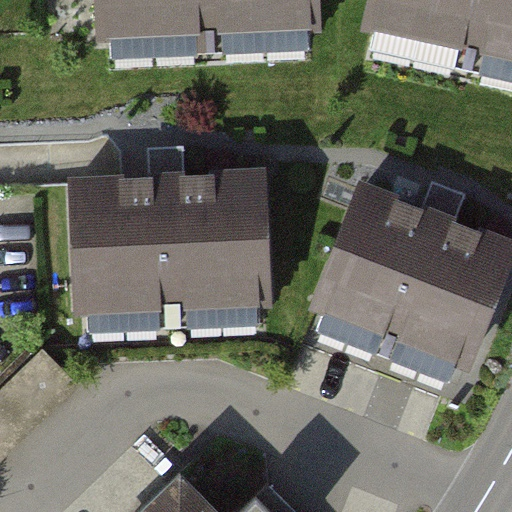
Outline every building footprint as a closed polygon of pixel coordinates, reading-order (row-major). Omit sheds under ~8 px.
[(319,0),(90,0),(92,38),(321,28),(319,0)] [(511,0),(365,0),(359,28),(511,60),(511,0)] [(268,164),(61,174),(68,318),(274,308),(268,164)] [(511,262),(511,240),(355,179),(304,307),(469,371),(511,262)] [(41,349),(0,391),(0,467),(80,387),(41,349)] [(222,511),(175,462),(122,511),(222,511)]
